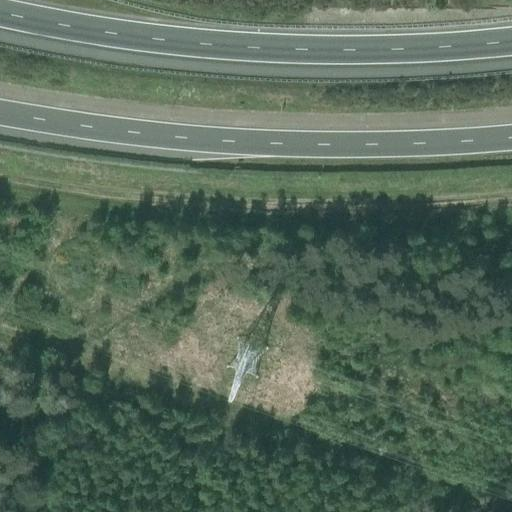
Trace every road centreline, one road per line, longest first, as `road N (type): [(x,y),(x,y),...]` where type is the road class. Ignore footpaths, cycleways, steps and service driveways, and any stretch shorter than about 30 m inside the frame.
road 1 (track): [(0,333),(441,473),(511,505)]
road 2 (motorway): [(0,15),(275,51),(511,44)]
road 3 (trunk): [(0,115),(251,144),(511,140)]
road 4 (track): [(0,176),(216,196),(424,204),(511,198)]
